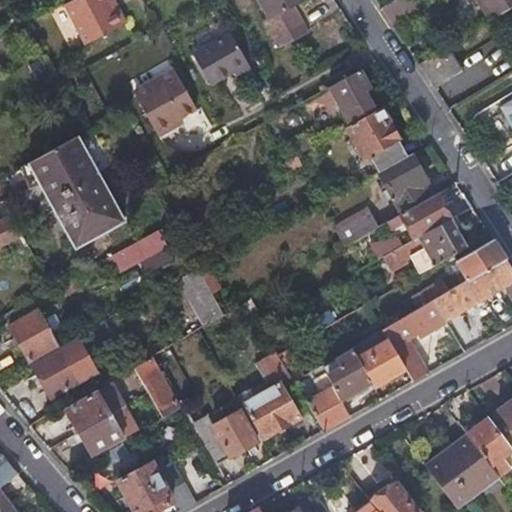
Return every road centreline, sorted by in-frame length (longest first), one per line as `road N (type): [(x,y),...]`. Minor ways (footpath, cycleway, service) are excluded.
road 1 (residential): [(511,340),(211,511)]
road 2 (residential): [(511,249),(343,0)]
road 3 (unknown): [(214,133),(371,44)]
road 4 (residential): [(83,511),(0,417)]
